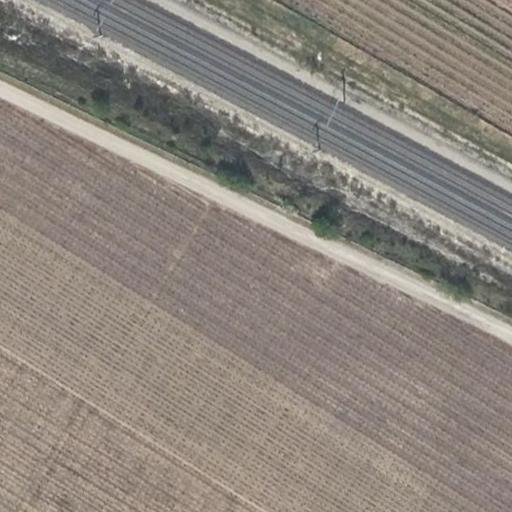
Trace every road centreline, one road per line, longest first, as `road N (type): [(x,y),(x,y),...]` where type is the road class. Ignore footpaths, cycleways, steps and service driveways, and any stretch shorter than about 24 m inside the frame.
road 1 (track): [(0,88),(511,336)]
road 2 (track): [(277,0),(511,128)]
